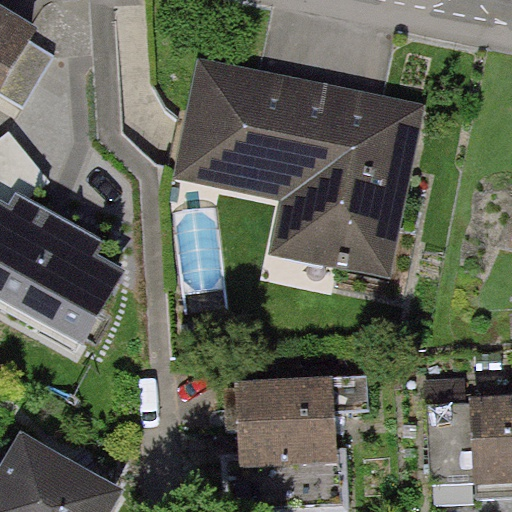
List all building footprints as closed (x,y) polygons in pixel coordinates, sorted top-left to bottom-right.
[(0,81),(35,22),(0,1),(0,81)] [(272,259),(392,284),(428,107),(201,60),(175,184),(283,206),(272,259)] [(0,313),(82,359),(126,280),(98,265),(106,251),(25,207),(50,186),(11,140),(0,149),(0,313)] [(511,403),(472,405),(471,382),(435,384),(436,412),(431,412),(433,488),(475,487),(475,504),(511,502),(511,403)] [(369,383),(235,391),(239,461),(222,462),(224,511),(352,511),(349,456),(339,456),(337,419),(371,417),(369,383)] [(119,511),(127,499),(23,440),(0,480),(0,511),(119,511)]
